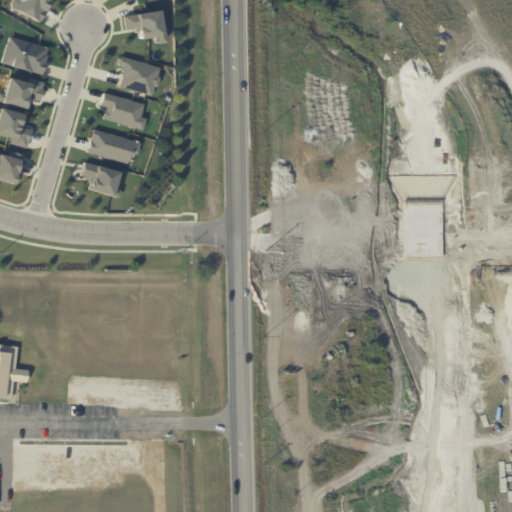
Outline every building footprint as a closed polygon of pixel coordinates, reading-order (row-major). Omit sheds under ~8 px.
[(49,0),(43,12),(39,22),(11,8),(14,0),(49,0)] [(123,15),(130,14),(157,11),(164,43),(155,44),(154,38),(138,40),(137,32),(134,32),(135,28),(124,30),(123,15)] [(1,64),(41,73),(47,46),(7,37),(1,64)] [(120,56),(117,64),(122,67),(120,75),(121,75),(120,79),(118,86),(150,96),(153,87),(157,87),(159,77),(156,76),(157,67),(120,56)] [(37,101),(43,82),(29,78),(27,83),(7,77),(0,102),(26,109),(29,99),(37,101)] [(99,105),(101,98),(103,92),(142,104),(139,116),(144,118),(141,131),(135,129),(103,119),(105,108),(99,105)] [(24,148),(30,129),(19,126),(22,114),(0,107),(0,135),(11,139),(10,144),(24,148)] [(92,129),(88,144),(86,152),(119,163),(126,165),(129,153),(135,155),(141,143),(92,129)] [(88,190),(92,179),(80,176),(82,165),(83,162),(116,174),(117,174),(113,188),(119,190),(118,198),(109,197),(88,190)]
